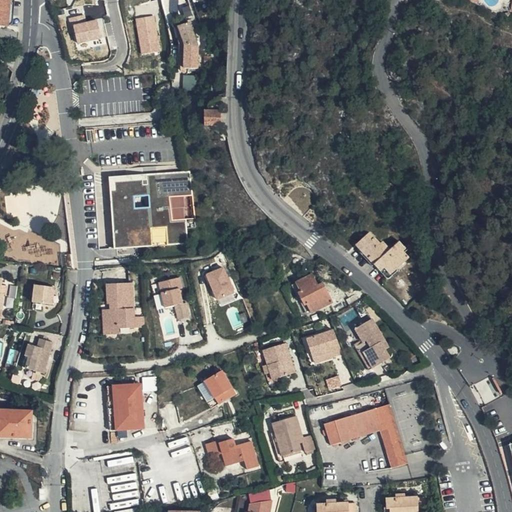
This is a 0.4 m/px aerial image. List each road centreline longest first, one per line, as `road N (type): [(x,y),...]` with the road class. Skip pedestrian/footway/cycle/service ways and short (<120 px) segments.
road 1 (residential): [(30,31),(54,49),(63,88),(84,268),(59,414),(56,505)]
road 2 (residential): [(418,334),(434,326),(480,340),(441,245),(430,167),(382,90),(379,61),(393,0)]
road 3 (tertiary): [(418,334),(251,178),(235,120),(239,0)]
road 4 (tertiary): [(507,511),(482,429),(418,334)]
road 5 (unknown): [(70,355),(135,360),(261,338)]
